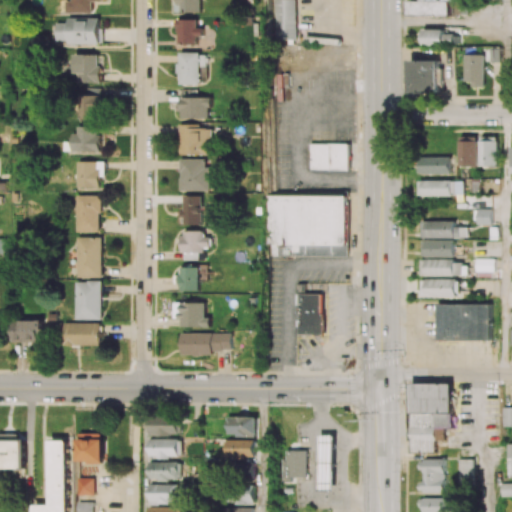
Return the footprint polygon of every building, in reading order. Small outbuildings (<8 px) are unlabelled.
[(66,12),(93,13),(93,1),(105,1),(104,0),(71,0),(72,1),(66,1),(66,12)] [(202,0),(178,0),(178,12),(202,12),(202,0)] [(295,0),(273,0),(272,39),(294,40),(295,0)] [(101,43),(102,18),(68,17),(68,23),(56,22),(56,42),(101,43)] [(198,44),(198,35),(205,35),(205,28),(199,28),(199,19),(179,19),(179,44),(198,44)] [(424,44),(460,44),(459,34),(445,35),(445,29),(424,30),(424,44)] [(207,53),(181,53),(180,84),(201,85),(202,66),(207,66),(207,53)] [(79,82),(101,83),(102,55),(76,54),(75,74),(79,74),(79,82)] [(485,84),(485,54),(466,54),(466,84),(485,84)] [(412,91),(440,91),(440,60),(412,60),(412,91)] [(101,95),(78,95),(79,118),(102,118),(101,95)] [(181,118),(211,119),(212,97),(182,97),(181,118)] [(212,155),(213,126),(181,125),(180,154),(212,155)] [(103,151),(103,126),(78,126),(78,133),(72,133),(72,151),(103,151)] [(460,166),(477,166),(478,137),(461,136),(460,166)] [(480,166),(498,166),(499,137),(481,136),(480,166)] [(349,144),(310,143),(309,170),(348,171),(349,144)] [(452,156),(418,157),(418,174),(452,173),(452,156)] [(182,159),(181,190),(209,191),(210,159),(182,159)] [(106,176),(106,161),(78,162),(79,188),(102,187),(101,176),(106,176)] [(466,195),(466,180),(421,181),(421,195),(466,195)] [(101,195),(77,195),(78,232),(102,231),(101,195)] [(179,224),(204,225),(204,196),(186,195),(185,211),(179,211),(179,224)] [(348,196),(268,195),(267,256),(347,257),(348,196)] [(423,238),(469,237),(469,227),(457,227),(457,220),(423,221),(423,238)] [(184,232),(183,260),(191,260),(199,260),(199,249),(211,250),(212,233),(184,232)] [(103,277),(104,237),(79,237),(78,277),(103,277)] [(0,253),(10,253),(10,239),(0,238),(0,253)] [(456,256),(456,240),(424,240),(425,257),(456,256)] [(495,272),(496,259),(477,258),(477,271),(495,272)] [(423,260),(423,275),(470,276),(470,261),(423,260)] [(201,267),(181,267),(181,275),(180,275),(179,290),(201,291),(201,267)] [(423,279),(423,297),(462,297),(462,279),(423,279)] [(103,320),(103,281),(77,281),(77,320),(103,320)] [(325,335),(325,294),(297,294),(296,334),(325,335)] [(207,302),(175,302),(175,318),(182,318),(182,327),(212,327),(212,317),(207,317),(207,302)] [(493,339),(492,303),(438,304),(439,340),(493,339)] [(28,353),(28,342),(41,342),(40,331),(45,331),(45,320),(14,320),(15,353),(28,353)] [(102,345),(102,322),(65,323),(65,346),(102,345)] [(182,333),(182,354),(233,353),(233,332),(182,333)] [(180,416),(150,415),(150,435),(179,435),(180,416)] [(256,436),(257,417),(228,416),(227,435),(256,436)] [(105,434),(79,433),(79,462),(105,463),(105,434)] [(322,434),(322,490),(338,490),(338,434),(322,434)] [(150,457),(182,457),(182,439),(150,439),(150,457)] [(256,459),(257,440),(227,439),(227,458),(256,459)] [(0,468),(25,469),(26,441),(0,440),(0,468)] [(36,511),(69,511),(70,440),(53,440),(53,505),(36,505),(36,511)] [(285,449),(284,480),(308,480),(309,449),(285,449)] [(425,493),(447,492),(446,459),(420,459),(421,469),(425,469),(425,493)] [(475,460),(459,459),(459,483),(474,483),(475,460)] [(181,462),(150,462),(150,480),(181,479),(181,462)] [(256,463),(240,463),(241,479),(256,478),(256,463)] [(95,495),(96,478),(79,478),(79,495),(95,495)] [(511,483),(502,484),(502,497),(511,496),(511,483)] [(179,484),(149,484),(150,504),(179,504),(179,484)] [(256,488),(227,487),(227,502),(256,503),(256,488)] [(422,511),(454,511),(454,498),(422,498),(422,511)] [(93,511),(94,502),(79,502),(78,511),(93,511)]
